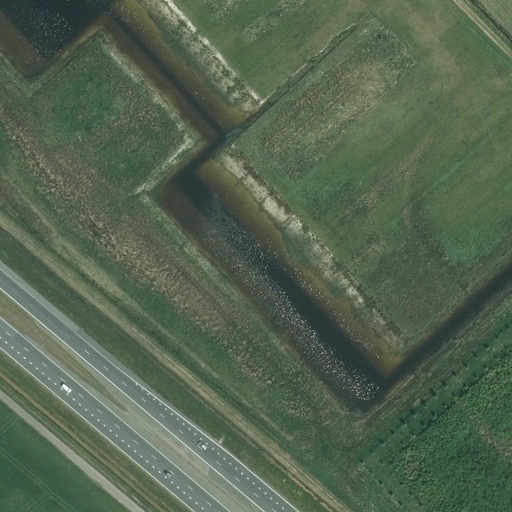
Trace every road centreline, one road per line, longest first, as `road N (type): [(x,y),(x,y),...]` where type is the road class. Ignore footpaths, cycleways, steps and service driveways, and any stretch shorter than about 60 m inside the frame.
road 1 (motorway): [(275,511),(0,278)]
road 2 (motorway): [(4,333),(217,511)]
road 3 (unclassified): [(138,511),(0,394)]
